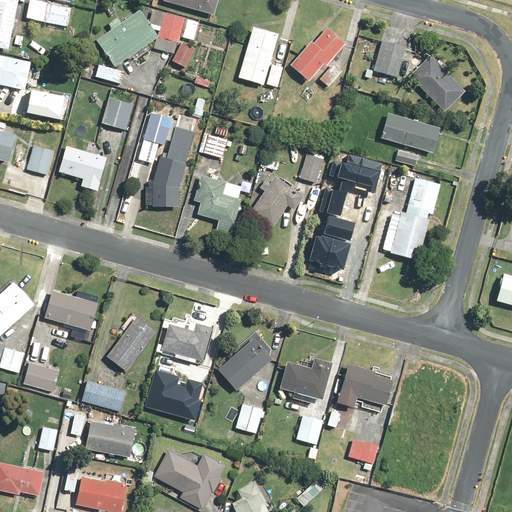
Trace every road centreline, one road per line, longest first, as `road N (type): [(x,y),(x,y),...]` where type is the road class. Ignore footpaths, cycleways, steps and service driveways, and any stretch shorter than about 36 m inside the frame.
road 1 (residential): [(0,214),(443,341)]
road 2 (residential): [(511,89),(443,341)]
road 3 (residential): [(464,511),(503,362)]
road 4 (residential): [(395,0),(476,23),(511,54)]
